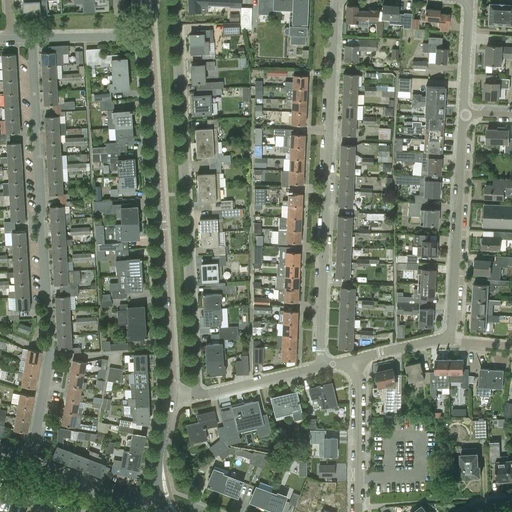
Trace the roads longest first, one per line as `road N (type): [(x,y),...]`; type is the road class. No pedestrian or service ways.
road 1 (residential): [(29,466),(49,352),(31,38)]
road 2 (residential): [(197,395),(175,0)]
road 3 (residential): [(334,0),(323,367)]
road 4 (tertiary): [(170,395),(147,35)]
road 5 (residential): [(450,339),(463,114)]
road 6 (residential): [(155,501),(128,503),(29,466)]
road 7 (residential): [(197,395),(323,367)]
